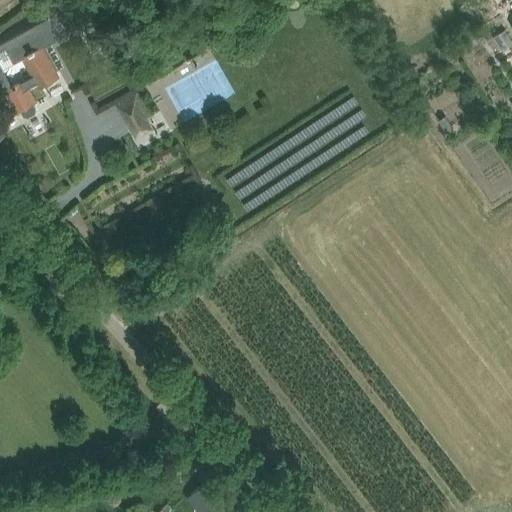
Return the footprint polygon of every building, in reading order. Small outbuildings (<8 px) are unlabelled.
[(44,19),(18,34),(0,44),(0,84),(5,92),(7,91),(18,111),(20,110),(23,115),(28,116),(35,113),(36,108),(34,103),(36,102),(37,101),(29,87),(38,83),(40,86),(59,75),(43,45),(54,39),(59,36),(49,17),(44,19)] [(178,21),(168,27),(172,35),(183,29),(178,21)] [(511,35),(495,42),(502,59),(511,54),(511,35)] [(456,77),(448,83),(453,92),(462,86),(456,77)] [(138,90),(115,103),(137,140),(154,129),(148,118),(150,117),(152,115),(138,90)] [(438,119),(449,137),(456,131),(446,114),(438,119)] [(200,511),(227,511),(237,504),(211,475),(196,489),(187,497),(200,511)]
